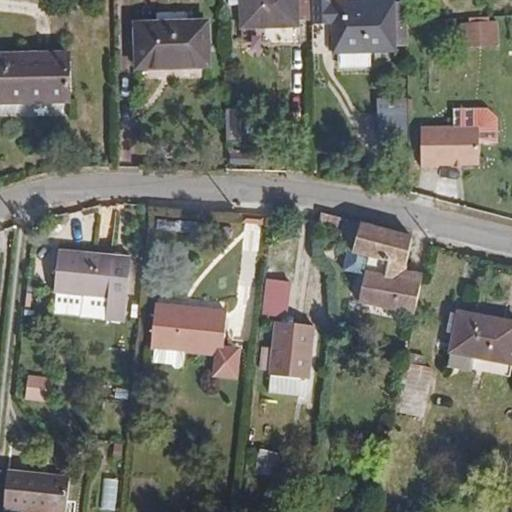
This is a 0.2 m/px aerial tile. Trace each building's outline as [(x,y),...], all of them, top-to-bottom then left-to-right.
[(226,0),(226,8),(239,8),(239,0),(226,0)] [(240,30),(311,30),(311,28),(310,0),(239,0),(239,8),(240,30)] [(330,28),(330,50),(333,50),(358,51),(389,50),(388,3),(329,4),(328,0),(310,0),(311,28),(330,28)] [(389,50),(401,50),(401,3),(388,3),(389,50)] [(500,19),(463,18),(462,44),(500,45),(500,19)] [(311,30),(311,51),(330,50),(330,28),(311,28),(311,30)] [(134,32),(134,75),(207,75),(207,32),(134,32)] [(358,51),(333,50),(334,67),(358,66),(358,51)] [(69,69),(0,69),(0,116),(69,115),(69,69)] [(410,137),(408,97),(379,98),(380,138),(410,137)] [(477,127),(420,128),(421,168),(435,167),(435,164),(478,164),(477,127)] [(425,317),(430,273),(411,271),(414,235),(345,223),(337,248),(350,260),(369,263),(366,309),(425,317)] [(131,263),(59,255),(54,300),(106,306),(104,328),(123,330),(131,263)] [(289,323),(291,294),(291,288),(269,287),(267,322),(281,322),(289,323)] [(202,312),(165,308),(161,348),(226,355),(224,377),(246,379),(249,350),(233,348),(238,313),(203,309),(202,312)] [(289,323),(281,322),(280,347),(279,371),(278,376),(315,378),(318,324),(289,323)] [(511,328),(460,322),(456,364),(511,369),(511,328)] [(415,392),(439,396),(444,348),(422,345),(415,392)] [(279,371),(280,347),(272,347),(271,371),(279,371)] [(47,400),(51,378),(31,375),(26,396),(47,400)] [(371,473),(346,471),(346,493),(370,494),(371,473)] [(71,511),(73,480),(9,478),(8,511),(71,511)] [(403,498),(401,511),(417,511),(419,499),(403,498)]
